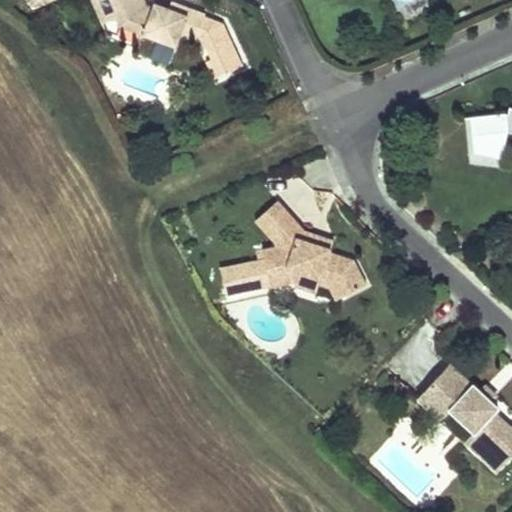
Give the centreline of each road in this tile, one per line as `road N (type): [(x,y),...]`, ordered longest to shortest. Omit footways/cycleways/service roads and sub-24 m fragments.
road 1 (track): [(150,199),(136,205),(183,300),(259,418),(355,511)]
road 2 (residential): [(335,120),(385,218),(511,334)]
road 3 (track): [(150,199),(335,120)]
road 4 (residential): [(335,120),(511,40)]
road 5 (residential): [(335,120),(268,0)]
